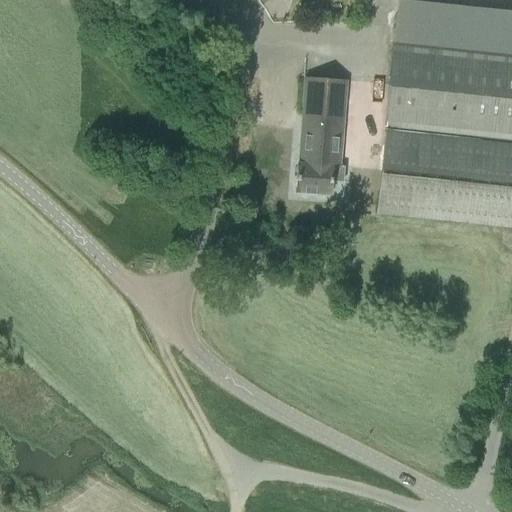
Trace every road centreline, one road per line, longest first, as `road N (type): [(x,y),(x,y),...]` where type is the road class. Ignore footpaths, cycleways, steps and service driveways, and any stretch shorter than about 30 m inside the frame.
road 1 (unclassified): [(161,317),(196,354),(274,409),(469,511)]
road 2 (unclassified): [(161,317),(205,235),(249,0)]
road 3 (unclassified): [(0,166),(161,317)]
road 4 (track): [(161,317),(159,340),(229,471),(236,511)]
road 5 (track): [(229,471),(338,484),(429,511)]
